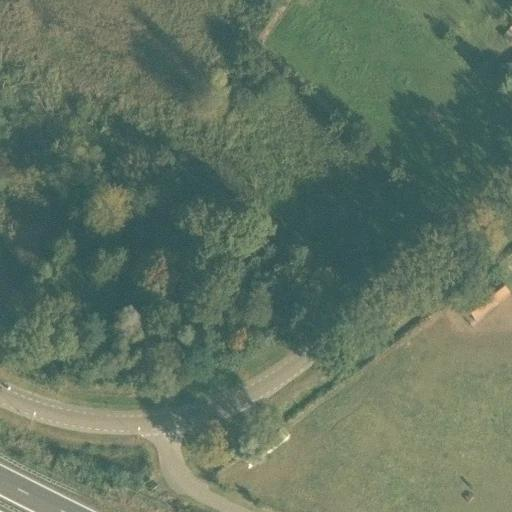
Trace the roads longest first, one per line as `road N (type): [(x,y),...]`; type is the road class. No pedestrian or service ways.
road 1 (tertiary): [(165,424),(232,406),(288,371),(511,194)]
road 2 (tertiary): [(0,396),(56,418),(165,424)]
road 3 (unclassified): [(165,424),(169,457),(183,479),(240,511)]
